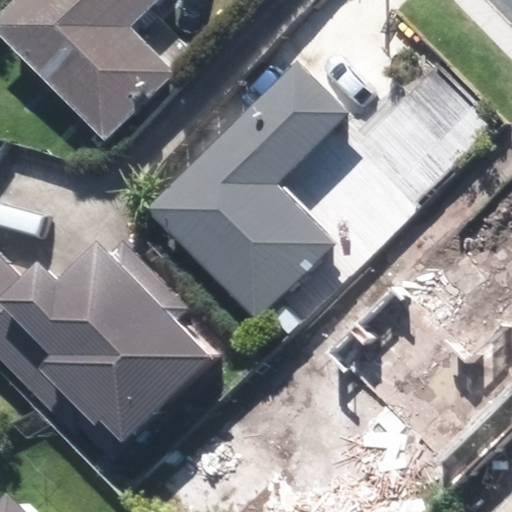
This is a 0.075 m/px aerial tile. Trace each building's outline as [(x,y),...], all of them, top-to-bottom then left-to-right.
[(165,0),(29,0),(2,26),(116,143),(188,74),(140,24),(165,0)] [(311,62),(158,205),(268,322),(346,249),(286,186),(362,115),(311,62)] [(117,241),(77,279),(54,258),(32,281),(5,255),(0,260),(0,348),(54,401),(60,394),(121,458),(228,357),(117,241)] [(467,346),(397,272),(314,350),(435,478),(511,405),(511,312),(508,307),(467,346)] [(245,511),(287,470),(232,415),(160,485),(186,511),(245,511)] [(47,511),(26,489),(1,511),(47,511)]
